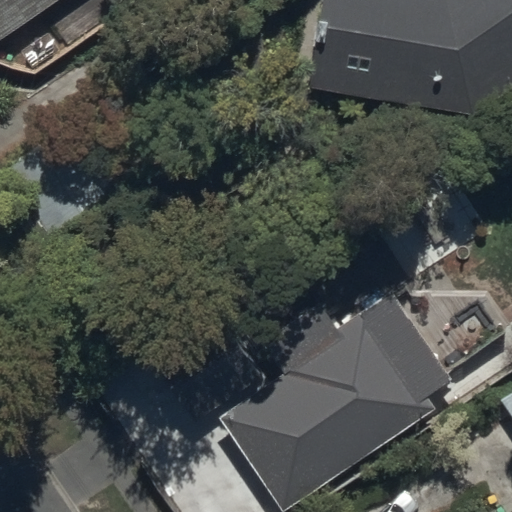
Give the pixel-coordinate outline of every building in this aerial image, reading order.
[(0,0),(0,43),(65,0),(0,0)] [(511,0),(321,0),(308,91),(475,117),(511,91),(511,0)] [(74,117),(13,164),(65,232),(126,185),(74,117)] [(374,210),(420,276),(421,277),(461,249),(414,182),(374,210)] [(392,303),(223,420),(287,511),(290,511),(457,396),(392,303)] [(511,398),(502,404),(511,419),(511,398)]
